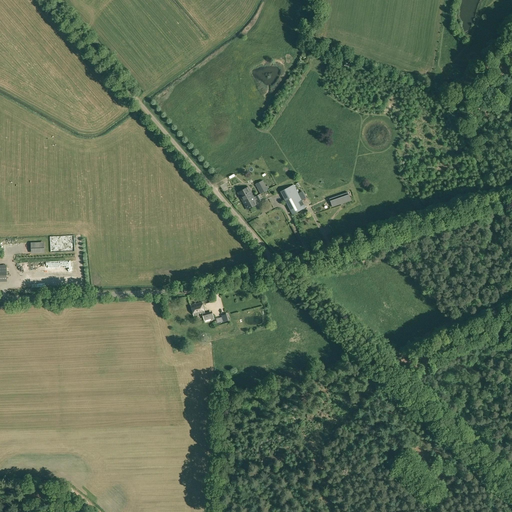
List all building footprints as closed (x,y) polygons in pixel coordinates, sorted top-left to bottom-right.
[(261,165),(276,194),(281,192),(292,214),(306,207),(294,184),(279,156),(261,165)] [(249,172),(260,194),(268,190),(256,168),(249,172)] [(254,197),(252,193),(248,186),(238,192),(240,198),(241,197),(247,209),(257,203),(255,200),(254,197)] [(332,198),(333,201),(330,202),(332,207),(351,201),(348,193),(332,198)] [(34,273),(57,272),(57,264),(50,264),(34,264),(34,273)] [(201,314),(202,313),(205,322),(214,319),(212,311),(205,313),(202,301),(191,305),(194,316),(198,314),(200,313),(201,314)] [(216,318),(217,323),(230,320),(228,313),(222,315),(221,314),(218,314),(219,317),(216,318)]
